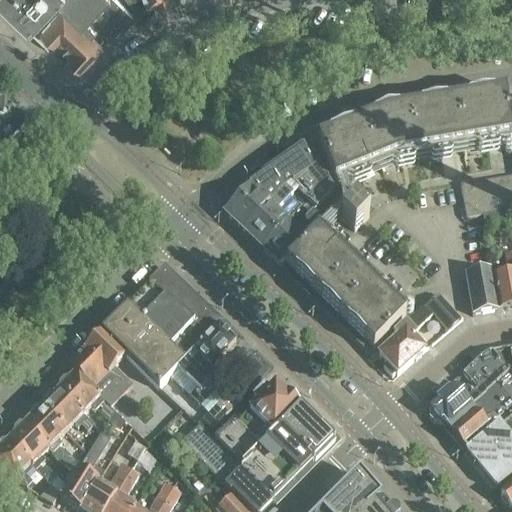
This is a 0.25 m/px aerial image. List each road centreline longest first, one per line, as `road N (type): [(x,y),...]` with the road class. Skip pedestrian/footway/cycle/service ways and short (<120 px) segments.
road 1 (residential): [(190,213),(284,133),(338,112),(511,74)]
road 2 (tertiary): [(391,411),(190,213)]
road 3 (tertiary): [(163,240),(363,437)]
road 4 (residential): [(0,401),(163,240)]
road 5 (residential): [(202,18),(150,48),(70,123)]
road 6 (residential): [(391,411),(475,338),(511,329)]
road 7 (tertiary): [(190,213),(105,130),(78,130)]
road 8 (tertiary): [(78,130),(79,157),(163,240)]
road 9 (tertiary): [(473,511),(391,411)]
